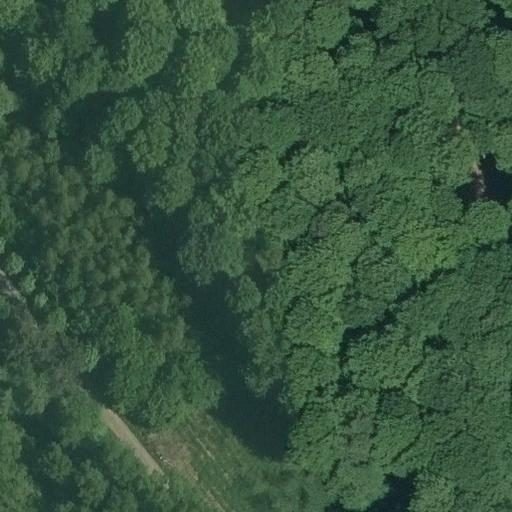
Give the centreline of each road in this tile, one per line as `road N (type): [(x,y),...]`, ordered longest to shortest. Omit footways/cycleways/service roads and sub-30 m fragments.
road 1 (track): [(511,361),(239,0)]
road 2 (unclassified): [(0,280),(186,511)]
